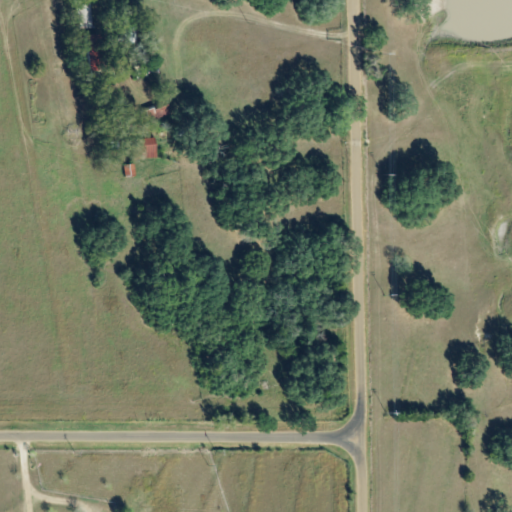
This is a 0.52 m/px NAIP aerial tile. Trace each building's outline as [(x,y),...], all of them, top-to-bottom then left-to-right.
[(91,28),(90,4),(76,5),(77,29),(91,28)] [(134,26),(123,26),(124,43),(135,43),(134,26)] [(90,72),(105,69),(99,34),(84,36),(90,72)] [(171,113),(168,103),(145,112),(149,121),(171,113)] [(142,159),(157,158),(155,138),(140,140),(142,159)] [(123,165),(125,177),(136,176),(134,164),(123,165)]
